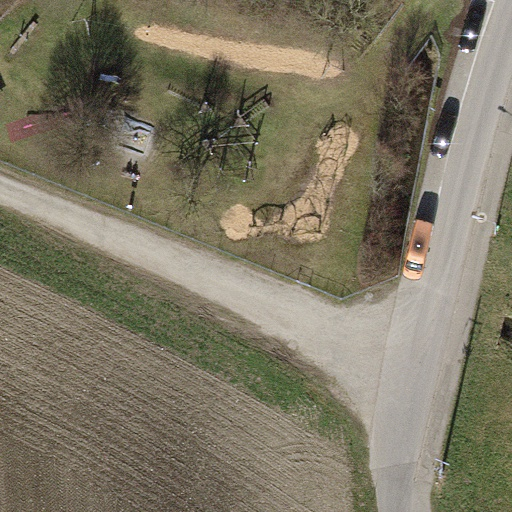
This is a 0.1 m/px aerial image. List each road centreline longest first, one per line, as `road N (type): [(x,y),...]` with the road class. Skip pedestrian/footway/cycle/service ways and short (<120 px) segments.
road 1 (track): [(0,196),(269,313),(422,392)]
road 2 (residential): [(422,392),(511,69)]
road 3 (track): [(402,511),(422,392)]
